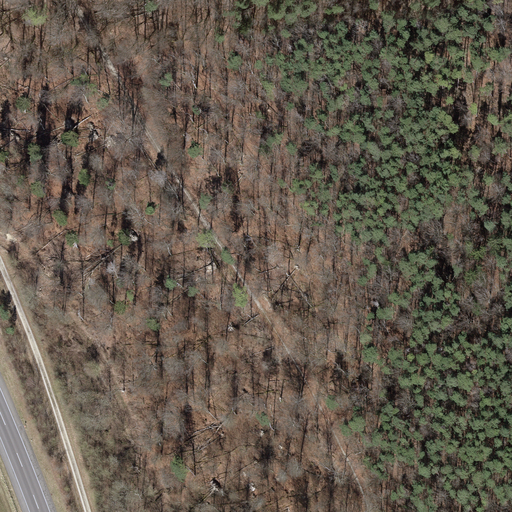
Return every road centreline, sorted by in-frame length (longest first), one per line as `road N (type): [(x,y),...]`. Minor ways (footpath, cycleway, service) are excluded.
road 1 (track): [(367,511),(317,402),(74,0)]
road 2 (track): [(88,511),(35,334),(0,261)]
